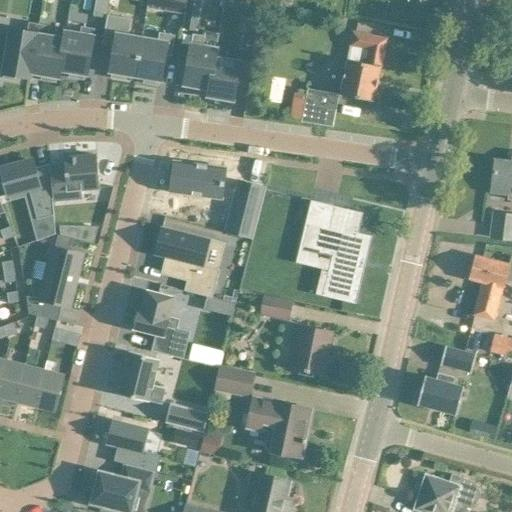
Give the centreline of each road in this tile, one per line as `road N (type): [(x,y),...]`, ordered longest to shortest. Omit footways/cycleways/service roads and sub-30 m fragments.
road 1 (residential): [(0,506),(66,486),(158,126)]
road 2 (residential): [(158,126),(434,170)]
road 3 (tertiary): [(375,425),(434,170)]
road 4 (residential): [(0,138),(46,120),(158,126)]
road 5 (residential): [(511,465),(375,425)]
